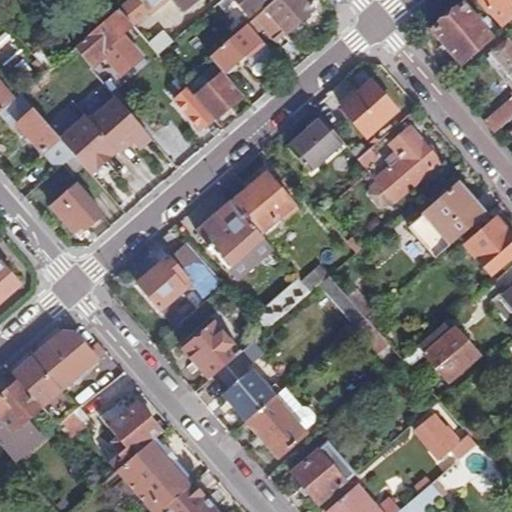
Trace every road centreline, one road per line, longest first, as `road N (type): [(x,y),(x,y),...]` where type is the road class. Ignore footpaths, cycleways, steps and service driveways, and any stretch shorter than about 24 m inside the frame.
road 1 (residential): [(70,289),(371,30)]
road 2 (residential): [(266,511),(70,289)]
road 3 (residential): [(371,30),(511,186)]
road 4 (residential): [(70,289),(61,266),(0,192)]
